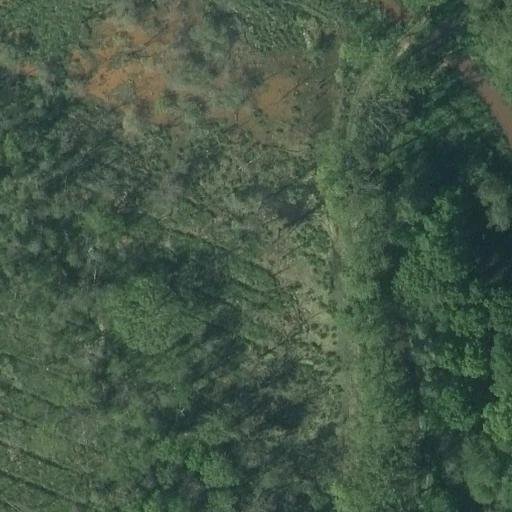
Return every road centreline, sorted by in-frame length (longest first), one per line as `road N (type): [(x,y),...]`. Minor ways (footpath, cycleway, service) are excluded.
road 1 (track): [(437,0),(363,90),(347,132),(348,213),(378,402),(367,511)]
road 2 (track): [(421,511),(427,412),(400,284),(395,188),(404,117),(433,81)]
road 3 (track): [(511,179),(484,130),(433,81)]
